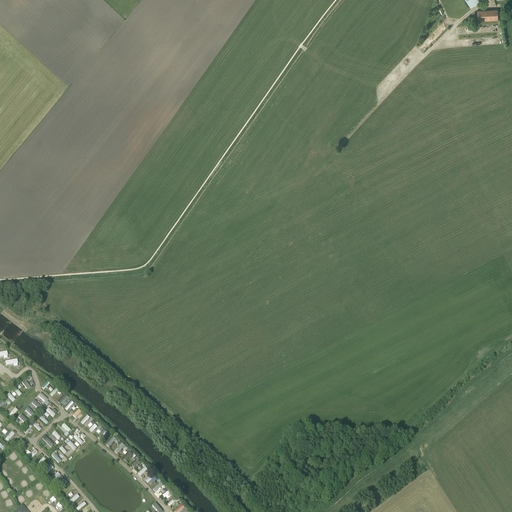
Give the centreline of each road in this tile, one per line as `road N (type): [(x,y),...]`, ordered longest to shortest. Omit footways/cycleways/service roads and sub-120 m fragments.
road 1 (track): [(298,511),(275,471),(245,477),(64,328),(0,306)]
road 2 (track): [(328,511),(511,370)]
